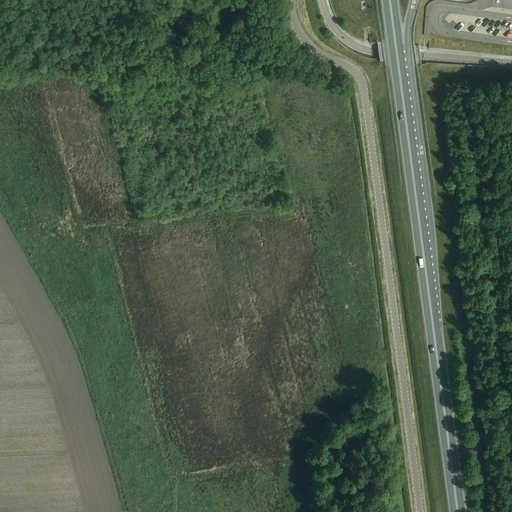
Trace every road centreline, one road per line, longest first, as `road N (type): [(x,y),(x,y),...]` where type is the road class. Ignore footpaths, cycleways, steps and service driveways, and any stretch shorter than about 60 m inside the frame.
road 1 (unclassified): [(290,0),(307,43),(361,81),(420,511)]
road 2 (trunk): [(389,0),(457,511)]
